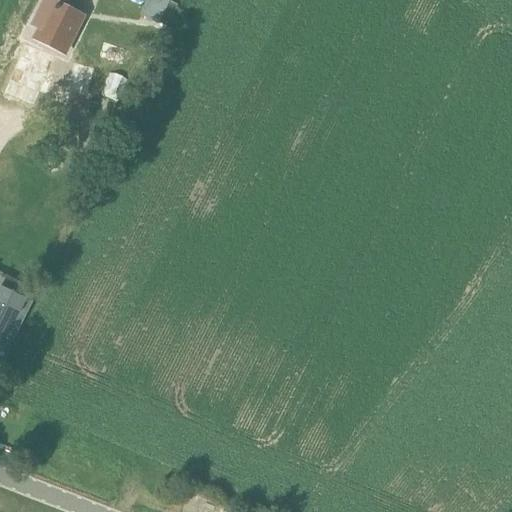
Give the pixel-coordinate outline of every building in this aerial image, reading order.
[(43,20),(33,39),(64,54),(82,17),(71,11),(76,0),(75,0),(43,0),(35,16),(43,20)] [(159,24),(170,2),(170,0),(146,0),(142,10),(139,16),(159,25),(159,24)] [(167,28),(170,22),(178,6),(170,2),(159,24),(167,28)] [(116,26),(90,78),(101,83),(91,104),(116,117),(153,45),(116,26)] [(0,291),(0,332),(9,337),(28,298),(3,285),(0,291)]
